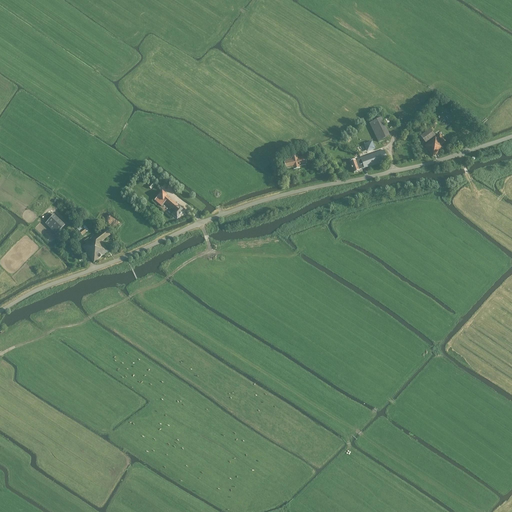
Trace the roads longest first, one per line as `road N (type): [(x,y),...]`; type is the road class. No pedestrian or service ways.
road 1 (tertiary): [(0,312),(224,215),(511,138)]
road 2 (track): [(205,235),(211,252),(163,284),(0,356)]
road 3 (track): [(342,236),(291,259),(211,252)]
